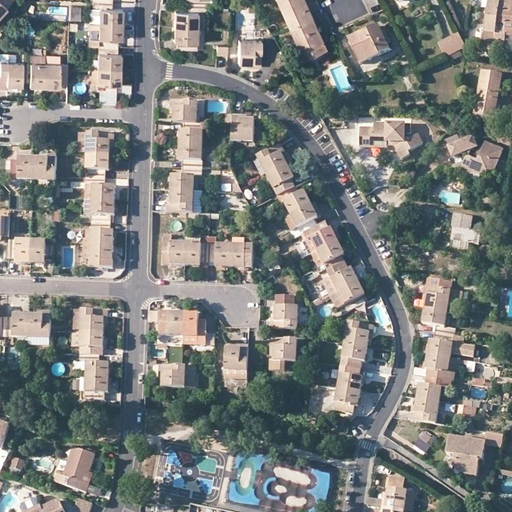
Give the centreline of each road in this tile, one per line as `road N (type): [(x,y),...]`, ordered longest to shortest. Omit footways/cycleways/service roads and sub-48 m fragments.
road 1 (residential): [(143,66),(236,87),(300,132),(397,309),(402,373),(368,444),(355,511)]
road 2 (residential): [(115,511),(131,437),(137,291)]
road 3 (residential): [(137,291),(146,115)]
road 4 (residential): [(0,283),(137,291)]
road 5 (residential): [(16,124),(49,111),(146,115)]
